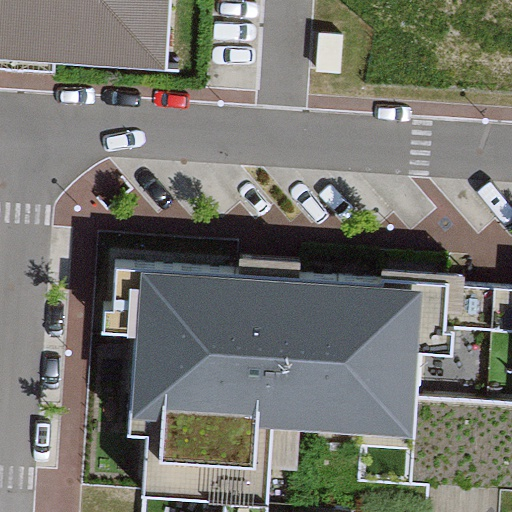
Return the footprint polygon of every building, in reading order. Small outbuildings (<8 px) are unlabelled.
[(0,0),(0,50),(32,52),(119,57),(120,38),(170,41),(172,0),(0,0)] [(343,29),(322,27),(319,65),(340,67),(343,29)] [(119,57),(169,60),(170,41),(120,38),(119,57)] [(274,249),(244,247),(243,263),(243,272),(300,276),(301,267),(302,251),(274,249)] [(243,263),(119,255),(116,298),(140,299),(138,322),(135,378),(152,379),(149,423),(146,485),(226,490),(225,510),(225,511),(511,511),(511,279),(451,276),(451,271),(385,267),(385,272),(301,267),(300,276),(243,272),(243,263)] [(106,297),(105,320),(138,322),(140,299),(116,298),(106,297)] [(135,378),(132,422),(149,423),(152,379),(135,378)]
